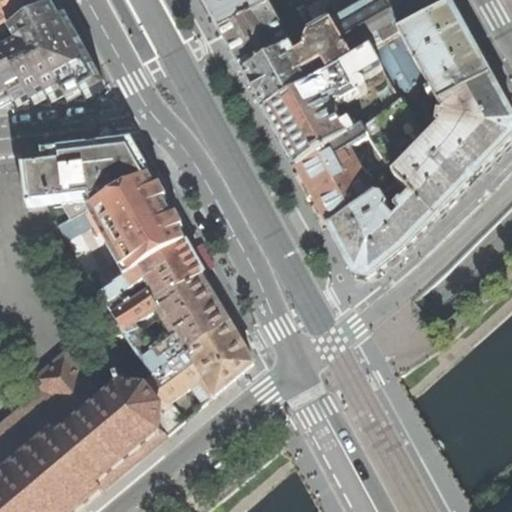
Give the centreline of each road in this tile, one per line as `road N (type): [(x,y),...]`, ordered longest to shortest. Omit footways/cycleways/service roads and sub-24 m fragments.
road 1 (tertiary): [(302,374),(208,187),(157,121)]
road 2 (residential): [(302,374),(511,188)]
road 3 (tertiary): [(302,374),(135,511)]
road 4 (residential): [(157,121),(0,138)]
road 5 (residential): [(376,511),(302,374)]
road 6 (tertiary): [(157,121),(86,0)]
